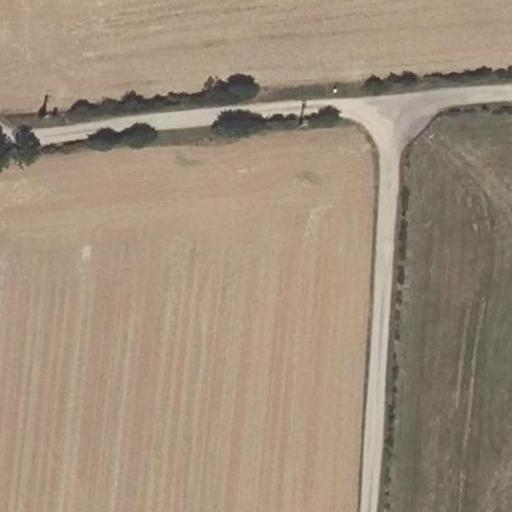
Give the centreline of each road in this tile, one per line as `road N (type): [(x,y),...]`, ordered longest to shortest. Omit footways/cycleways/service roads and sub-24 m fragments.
road 1 (track): [(511,99),(0,137)]
road 2 (track): [(365,511),(397,104)]
